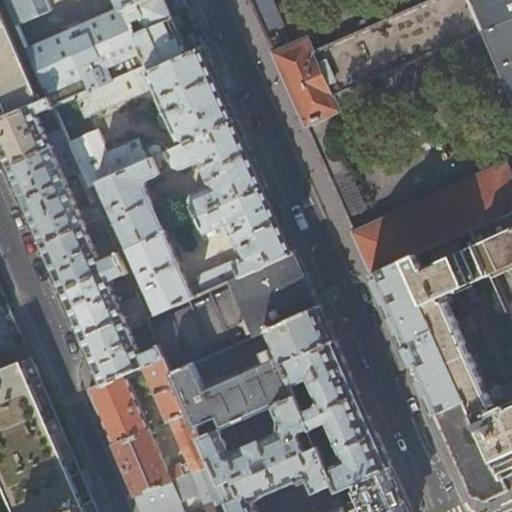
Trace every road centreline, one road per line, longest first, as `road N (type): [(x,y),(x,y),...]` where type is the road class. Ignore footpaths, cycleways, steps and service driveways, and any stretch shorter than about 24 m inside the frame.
road 1 (residential): [(443,511),(214,0)]
road 2 (residential): [(123,511),(0,217)]
